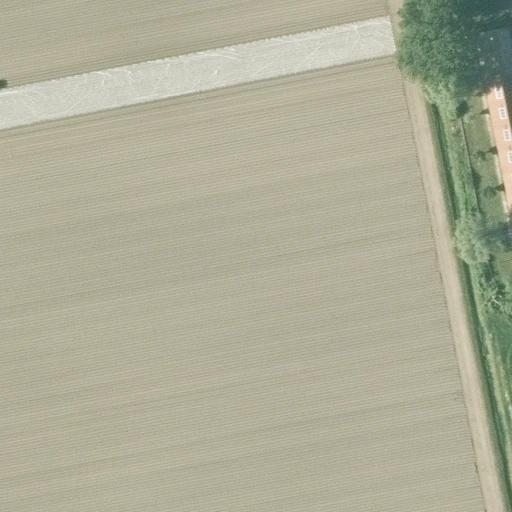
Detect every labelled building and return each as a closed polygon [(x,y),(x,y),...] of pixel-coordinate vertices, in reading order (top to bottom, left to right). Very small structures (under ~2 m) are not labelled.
[(507,29),(475,35),(479,58),(511,51),(507,29)] [(511,52),(511,51),(479,58),(484,79),(511,73),(511,52)] [(511,73),(484,79),(488,101),(511,96),(511,73)] [(511,96),(488,101),(492,123),(511,118),(511,96)] [(511,118),(492,123),(497,145),(511,141),(511,118)] [(511,141),(497,145),(501,166),(511,164),(511,141)] [(511,164),(501,166),(505,188),(511,186),(511,164)]
